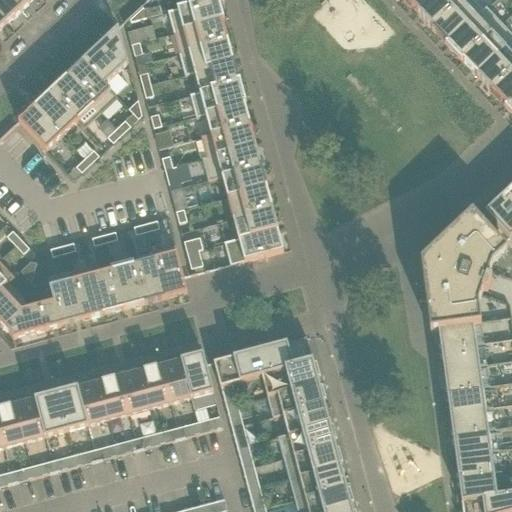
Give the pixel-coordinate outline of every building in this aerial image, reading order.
[(11,0),(0,0),(0,19),(6,26),(22,11),(11,0)] [(11,0),(22,11),(33,0),(11,0)] [(403,0),(402,2),(417,17),(436,0),(403,0)] [(456,0),(436,0),(417,17),(431,32),(461,4),(456,0)] [(465,0),(461,4),(431,32),(446,48),(482,13),(469,0),(465,0)] [(195,7),(167,15),(173,36),(222,23),(217,4),(216,2),(195,7)] [(143,10),(130,23),(130,25),(146,21),(143,10)] [(482,13),(446,48),(461,65),(501,26),(486,10),(482,13)] [(222,23),(173,36),(179,58),(228,45),(224,32),(222,25),(222,23)] [(511,37),(501,26),(461,65),(477,81),(506,53),(511,47),(511,37)] [(118,30),(82,64),(105,88),(128,67),(128,66),(118,30)] [(140,32),(128,36),(131,47),(143,44),(140,32)] [(228,45),(179,58),(185,79),(194,77),(233,66),(228,45)] [(139,46),(131,48),(134,59),(142,57),(139,46)] [(511,59),(506,53),(477,81),(490,95),(511,74),(511,59)] [(82,64),(66,79),(100,116),(117,101),(110,93),(105,88),(82,64)] [(233,66),(194,77),(199,96),(238,85),(233,66)] [(511,74),(490,95),(506,112),(511,106),(511,74)] [(147,76),(139,78),(142,89),(150,87),(147,76)] [(66,79),(49,95),(77,124),(84,131),(100,116),(66,79)] [(199,96),(190,98),(196,121),(205,118),(244,108),(238,85),(199,96)] [(150,87),(142,89),(146,101),(153,99),(150,87)] [(49,95),(34,109),(62,139),(77,124),(49,95)] [(137,104),(128,112),(138,122),(141,119),(139,110),(137,104)] [(244,108),(205,118),(210,137),(249,127),(244,108)] [(34,109),(18,124),(46,154),(62,139),(34,109)] [(158,117),(150,120),(154,131),(161,129),(158,117)] [(124,124),(116,132),(121,138),(130,130),(124,124)] [(210,137),(201,140),(206,161),(255,148),(255,147),(253,140),(249,127),(210,137)] [(116,132),(107,140),(112,146),(121,138),(116,132)] [(169,133),(154,137),(158,152),(173,148),(169,133)] [(206,161),(202,162),(208,185),(222,181),(261,171),(256,150),(255,148),(206,161)] [(93,153),(84,162),(90,168),(99,159),(93,153)] [(169,159),(162,161),(165,173),(172,171),(169,159)] [(84,162),(76,170),(81,176),(90,168),(84,162)] [(172,171),(165,173),(169,188),(180,185),(176,170),(172,171)] [(261,171),(222,181),(227,202),(266,191),(261,171)] [(511,189),(500,200),(511,212),(511,189)] [(266,191),(227,202),(233,222),(272,212),(266,191)] [(183,198),(172,201),(176,215),(184,212),(187,212),(183,198)] [(484,215),(507,240),(509,242),(511,238),(511,212),(500,200),(484,215)] [(272,212),(233,222),(238,243),(277,232),(272,212)] [(185,215),(177,217),(180,229),(188,226),(185,215)] [(474,329),(470,301),(494,298),(498,285),(511,271),(511,258),(502,248),(472,216),(421,265),(430,334),(438,333),(474,329)] [(157,224),(145,227),(147,235),(159,232),(157,224)] [(145,227),(133,230),(136,238),(147,235),(145,227)] [(238,243),(224,246),(230,268),(244,265),(283,254),(277,232),(238,243)] [(12,234),(7,240),(15,248),(21,243),(12,234)] [(115,235),(103,238),(105,246),(117,243),(115,235)] [(103,238),(92,241),(94,249),(105,246),(103,238)] [(511,238),(509,242),(502,248),(511,258),(511,271),(498,285),(494,298),(470,301),(474,329),(477,349),(479,371),(482,392),(485,414),(488,435),(491,456),(494,478),(497,499),(511,497),(511,238)] [(199,241),(184,245),(187,256),(199,253),(203,252),(199,240),(199,241)] [(21,243),(15,248),(23,257),(29,252),(21,243)] [(73,246),(62,249),(64,257),(75,254),(73,246)] [(62,249),(50,252),(52,260),(64,257),(62,249)] [(174,249),(152,255),(154,262),(164,301),(187,295),(183,281),(175,249),(174,249)] [(199,253),(187,256),(191,272),(203,269),(199,253)] [(133,260),(110,266),(112,273),(122,313),(145,306),(135,267),(133,260)] [(154,262),(135,267),(145,306),(164,301),(154,262)] [(0,293),(1,292),(7,287),(14,280),(0,265),(0,293)] [(30,265),(20,274),(31,286),(36,266),(30,265)] [(90,269),(68,275),(70,284),(80,324),(103,318),(93,278),(90,269)] [(112,273),(93,278),(103,318),(122,313),(112,273)] [(70,284),(49,290),(50,293),(60,330),(61,329),(80,324),(70,284)] [(1,292),(0,293),(0,327),(11,339),(13,342),(22,313),(1,292)] [(22,313),(13,342),(16,341),(15,341),(28,337),(29,338),(30,338),(31,337),(43,333),(44,334),(45,334),(46,333),(58,330),(59,329),(59,330),(60,330),(50,293),(42,295),(45,307),(22,313)] [(438,333),(441,354),(477,349),(474,329),(438,333)] [(313,366),(306,341),(260,354),(266,378),(313,366)] [(441,354),(444,376),(479,371),(477,349),(441,354)] [(232,387),(261,379),(266,378),(260,354),(213,366),(220,390),(232,387)] [(192,401),(213,395),(203,358),(182,363),(192,401)] [(171,407),(192,401),(182,363),(161,369),(171,407)] [(261,379),(267,400),(318,386),(313,366),(266,378),(261,379)] [(150,412),(171,407),(161,369),(140,374),(150,412)] [(444,376),(447,397),(482,392),(479,371),(444,376)] [(129,418),(150,412),(140,374),(119,380),(129,418)] [(108,423),(129,418),(119,380),(98,385),(108,423)] [(87,429),(108,423),(98,385),(77,391),(87,429)] [(267,400),(273,421),(283,418),(282,418),(324,407),(318,386),(267,400)] [(66,434),(87,429),(77,391),(56,396),(66,434)] [(233,391),(222,394),(227,411),(237,408),(233,391)] [(447,397),(449,418),(485,414),(482,392),(447,397)] [(45,440),(66,434),(56,396),(35,402),(45,440)] [(24,445),(45,440),(35,402),(14,407),(24,445)] [(0,437),(4,451),(24,445),(14,407),(0,410),(0,437)] [(283,418),(288,438),(288,439),(329,428),(324,407),(282,418),(283,418)] [(225,411),(231,432),(243,428),(237,408),(225,411)] [(449,418),(452,440),(488,435),(485,414),(449,418)] [(223,431),(220,419),(198,425),(201,437),(223,431)] [(201,437),(198,425),(177,430),(180,442),(201,437)] [(231,432),(236,451),(248,448),(243,428),(231,432)] [(335,448),(329,428),(288,439),(288,438),(278,440),(283,462),(335,448)] [(180,442),(177,430),(156,436),(159,448),(180,442)] [(452,440),(455,461),(491,456),(488,435),(452,440)] [(159,448),(156,436),(135,442),(138,454),(159,448)] [(138,454),(135,442),(114,447),(117,459),(138,454)] [(117,459),(114,447),(93,453),(97,465),(117,459)] [(236,451),(242,473),(254,470),(248,448),(236,451)] [(340,469),(335,448),(283,462),(289,483),(340,469)] [(93,453),(73,458),(76,470),(97,465),(93,453)] [(455,461),(458,483),(494,478),(491,456),(455,461)] [(76,470),(73,458),(52,464),(55,476),(76,470)] [(55,476),(52,464),(31,469),(34,481),(55,476)] [(34,481),(31,469),(10,475),(13,487),(34,481)] [(346,490),(340,469),(289,483),(294,503),(346,490)] [(242,473),(247,494),(259,490),(254,470),(242,473)] [(5,476),(0,477),(0,489),(8,487),(5,476)] [(458,483),(461,504),(497,499),(494,478),(458,483)] [(247,494),(252,511),(261,511),(265,511),(259,490),(247,494)] [(294,503),(296,511),(344,511),(351,510),(346,490),(294,503)] [(461,504),(462,511),(511,511),(511,497),(497,499),(461,504)] [(226,511),(224,501),(200,508),(201,511),(226,511)]
